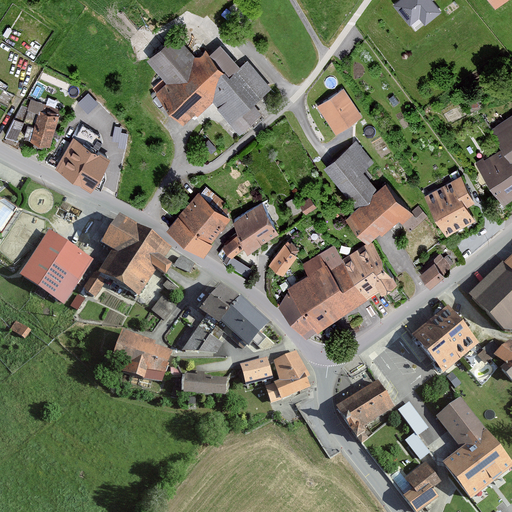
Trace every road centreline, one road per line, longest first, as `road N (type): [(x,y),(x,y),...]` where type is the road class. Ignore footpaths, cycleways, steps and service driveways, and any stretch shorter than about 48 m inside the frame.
road 1 (tertiary): [(323,352),(292,338),(205,262),(143,221),(0,149)]
road 2 (tertiary): [(511,232),(367,340),(323,352)]
road 3 (tertiary): [(401,511),(324,409),(323,352)]
